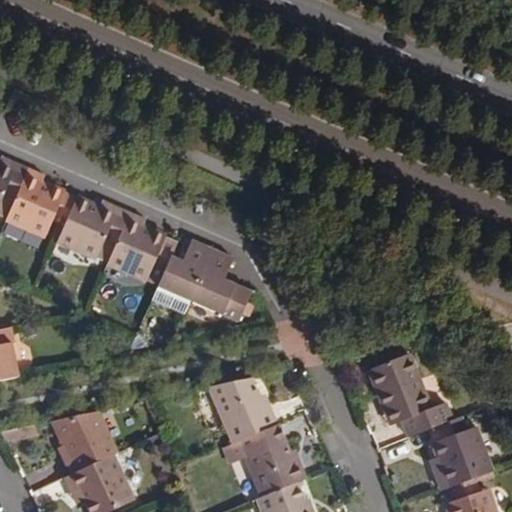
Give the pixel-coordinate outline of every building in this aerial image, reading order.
[(20,195),(30,171),(1,159),(0,161),(0,208),(8,190),(20,195)] [(30,171),(20,195),(8,221),(47,239),(67,196),(44,186),(47,179),(30,171)] [(0,211),(10,216),(20,195),(8,190),(0,208),(0,211)] [(109,233),(120,238),(131,215),(103,203),(101,210),(78,201),(59,243),(97,260),(109,233)] [(149,223),(131,215),(120,238),(109,265),(155,284),(160,286),(172,258),(179,244),(145,230),(149,223)] [(109,265),(120,238),(109,233),(97,260),(109,265)] [(172,258),(160,286),(193,300),(214,251),(194,242),(184,263),(172,258)] [(214,251),(193,300),(225,314),(237,287),(225,282),(235,260),(214,251)] [(0,330),(0,382),(17,378),(9,347),(17,345),(13,328),(0,330)] [(385,388),(398,422),(406,419),(412,436),(441,425),(458,418),(450,399),(436,405),(414,351),(371,368),(380,390),(385,388)] [(212,386),(236,442),(281,423),(274,406),(268,409),(262,394),(255,377),(212,386)] [(393,425),(398,422),(385,388),(380,390),(393,425)] [(274,406),(268,391),(262,394),(268,409),(274,406)] [(63,456),(71,472),(113,453),(119,451),(101,410),(54,420),(64,441),(69,453),(63,456)] [(480,476),(497,469),(480,424),(471,428),(466,415),(458,418),(441,425),(446,437),(436,441),(441,455),(444,463),(437,466),(445,489),(456,485),(480,476)] [(43,433),(38,423),(3,430),(7,439),(36,434),(43,433)] [(248,456),(265,494),(273,490),(299,480),(310,475),(302,455),(295,458),(291,447),(281,423),(236,442),(233,443),(240,459),(248,456)] [(389,428),(392,444),(407,441),(404,425),(389,428)] [(69,453),(64,441),(57,444),(63,456),(69,453)] [(233,443),(226,446),(233,462),(240,459),(233,443)] [(302,455),(297,445),(291,447),(295,458),(302,455)] [(103,511),(134,498),(113,453),(71,472),(66,475),(72,490),(80,487),(85,498),(90,511),(103,511)] [(434,457),(437,466),(444,463),(441,455),(434,457)] [(459,496),(484,487),(480,476),(456,485),(459,496)] [(318,511),(315,502),(308,505),(306,497),(299,480),(273,490),(265,494),(260,496),(266,511),(318,511)] [(502,511),(493,484),(484,487),(459,496),(449,499),(453,511),(502,511)] [(78,502),(85,498),(80,487),(72,490),(78,502)] [(315,502),(312,495),(306,497),(308,505),(315,502)]
